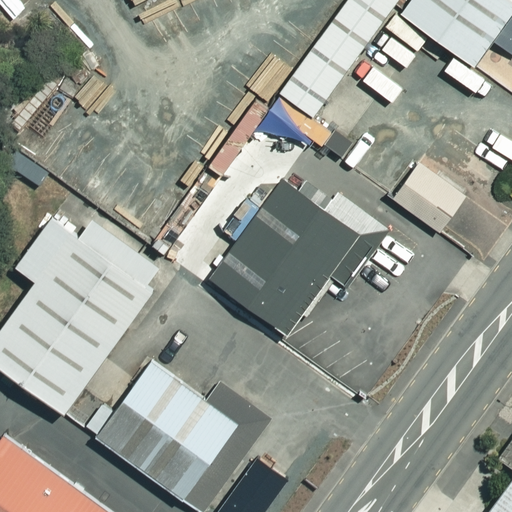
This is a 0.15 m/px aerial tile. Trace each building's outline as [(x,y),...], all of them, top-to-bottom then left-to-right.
[(43,8),(34,0),(0,0),(0,2),(24,27),(43,8)] [(407,0),(368,0),(281,123),(306,141),(407,0)] [(511,38),(511,27),(473,0),(426,0),(396,41),(472,95),(511,38)] [(233,157),(217,144),(197,168),(212,181),(233,157)] [(472,202),(424,167),(399,203),(447,237),(472,202)] [(156,279),(49,203),(13,253),(37,270),(0,320),(0,359),(65,406),(156,279)] [(364,269),(281,210),(211,308),(293,367),(364,269)] [(233,422),(148,362),(98,432),(182,493),(233,422)] [(115,511),(4,431),(0,435),(0,511),(115,511)]
